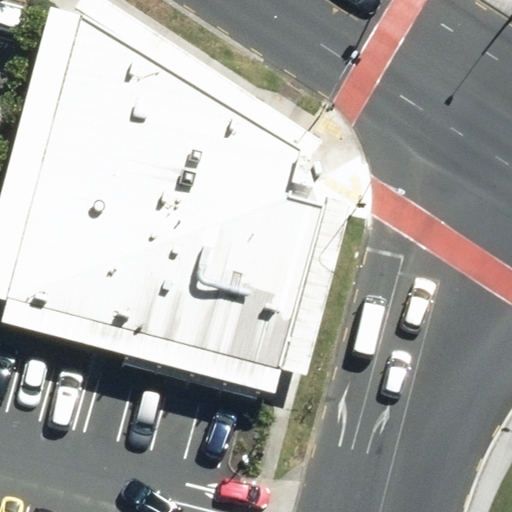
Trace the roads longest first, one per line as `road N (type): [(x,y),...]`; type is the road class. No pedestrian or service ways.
road 1 (tertiary): [(382,511),(500,101)]
road 2 (secondary): [(500,101),(342,0)]
